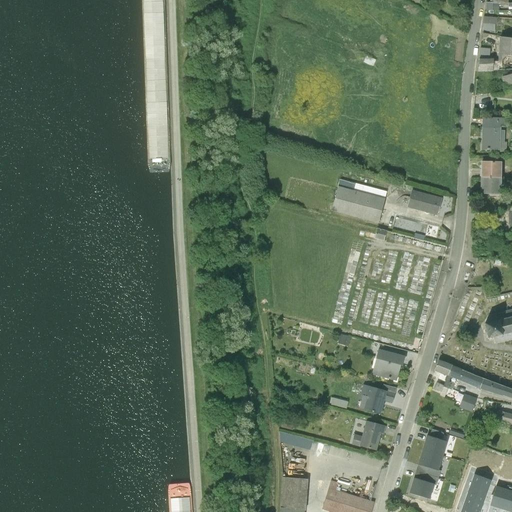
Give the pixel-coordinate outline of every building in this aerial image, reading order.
[(477,65),(477,68),(492,70),(495,70),(499,70),(499,69),(501,69),(511,67),(511,38),(498,37),(497,37),(497,48),(496,62),(493,62),(492,62),(493,59),(480,59),(478,59),(477,65)] [(365,56),(362,63),(373,67),(375,61),(365,56)] [(511,67),(501,69),(499,69),(499,70),(503,89),(511,86),(511,67)] [(504,128),(504,119),(481,118),(480,150),(499,151),(499,143),(500,132),(500,128),(504,128)] [(479,178),(500,179),(500,162),(480,162),(479,178)] [(500,179),(479,178),(479,195),(500,195),(500,179)] [(353,191),(384,199),(386,191),(382,190),(355,183),(353,191)] [(381,211),(384,199),(337,186),(330,211),(378,224),(378,223),(381,211)] [(411,191),(406,208),(436,216),(441,199),(411,191)] [(376,229),(373,240),(383,242),(386,231),(376,229)] [(413,233),(412,238),(425,242),(427,237),(413,233)] [(489,323),(483,324),(486,339),(492,338),(494,345),(511,340),(511,309),(487,316),(489,323)] [(339,334),(337,343),(347,346),(350,337),(339,334)] [(377,349),(371,375),(395,381),(400,366),(401,366),(404,357),(377,349)] [(446,376),(451,366),(451,365),(438,361),(433,372),(446,377),(446,376)] [(451,366),(446,376),(450,377),(478,389),(482,379),(451,366)] [(482,379),(478,389),(488,393),(511,399),(511,390),(494,383),(482,379)] [(443,386),(442,386),(436,383),(433,390),(439,392),(440,392),(440,393),(443,386)] [(362,385),(360,393),(366,395),(362,410),(379,414),(383,400),(391,402),(393,395),(394,393),(395,388),(382,385),(381,390),(376,388),(368,386),(362,385)] [(443,386),(440,393),(438,395),(444,397),(447,389),(443,386)] [(463,394),(458,407),(464,410),(471,412),(475,399),(468,396),(463,394)] [(511,414),(497,411),(495,421),(500,423),(511,425),(511,414)] [(282,419),(280,427),(292,431),(294,422),(282,419)] [(361,436),(358,447),(375,451),(380,434),(383,435),(385,426),(369,422),(368,429),(363,428),(361,436)] [(431,429),(428,437),(440,440),(442,434),(431,429)] [(351,444),(358,447),(361,436),(353,434),(351,444)] [(425,436),(421,450),(442,456),(446,442),(440,440),(428,437),(425,436)] [(421,450),(417,465),(437,471),(437,470),(442,456),(421,450)] [(417,465),(413,478),(433,484),(433,485),(435,486),(439,471),(437,470),(437,471),(417,465)] [(478,511),(490,481),(473,474),(459,511),(478,511)] [(281,477),(279,509),(305,511),(307,480),(281,477)] [(413,478),(408,494),(429,500),(433,485),(433,484),(413,478)] [(328,488),(321,510),(328,511),(370,511),(374,499),(336,487),(335,490),(328,488)] [(507,511),(511,491),(494,487),(489,507),(507,511)]
